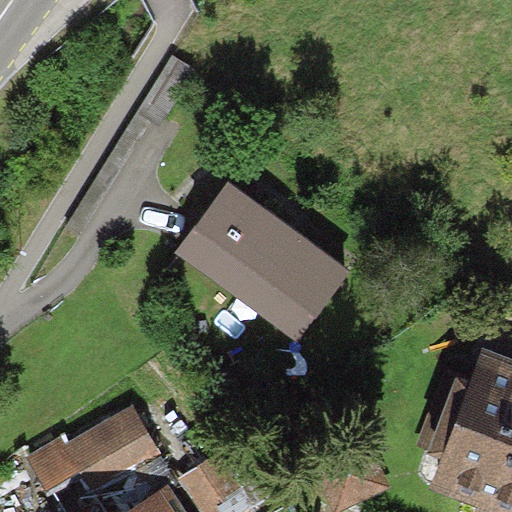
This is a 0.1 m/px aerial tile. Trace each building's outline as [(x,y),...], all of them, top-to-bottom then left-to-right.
[(162,54),(57,234),(72,243),(147,114),(158,120),(187,69),(162,54)] [(346,277),(226,191),(175,262),(295,348),(346,277)] [(511,511),(511,371),(478,359),(427,497),(468,511),(511,511)] [(125,404),(23,461),(51,510),(152,453),(125,404)] [(217,461),(179,486),(196,511),(250,511),(266,502),(240,463),(225,473),(217,461)] [(179,511),(166,490),(130,511),(179,511)]
